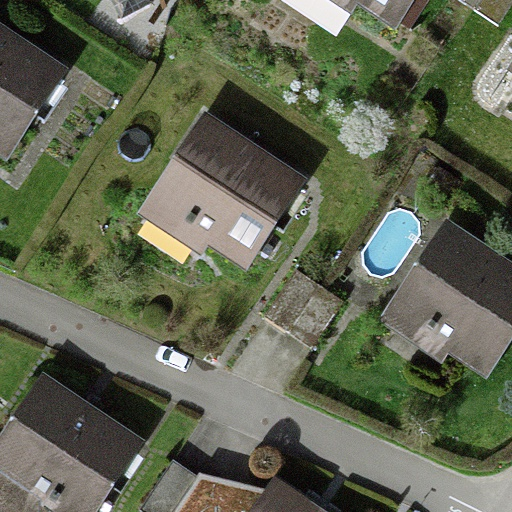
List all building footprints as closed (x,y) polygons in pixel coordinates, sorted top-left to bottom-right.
[(418,0),(339,0),(395,36),(418,0)] [(456,0),(473,11),(480,0),(456,0)] [(511,3),(511,0),(480,0),(473,11),(497,27),(511,3)] [(64,71),(0,35),(0,167),(7,171),(64,71)] [(306,178),(204,121),(147,222),(249,279),(306,178)] [(511,355),(511,266),(448,227),(388,324),(492,388),(511,355)] [(287,333),(320,285),(296,269),(264,316),(287,333)] [(345,302),(320,285),(287,333),(312,350),(345,302)] [(103,511),(143,448),(38,383),(0,443),(0,505),(11,511),(103,511)] [(142,511),(173,511),(197,477),(172,460),(139,509),(142,511)] [(209,511),(222,493),(197,477),(173,511),(209,511)] [(312,511),(278,491),(262,511),(312,511)]
